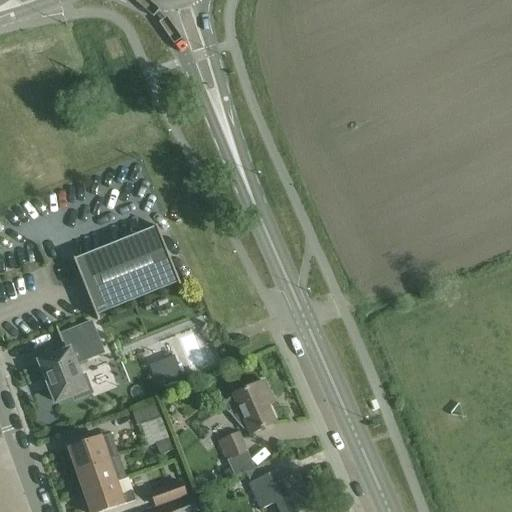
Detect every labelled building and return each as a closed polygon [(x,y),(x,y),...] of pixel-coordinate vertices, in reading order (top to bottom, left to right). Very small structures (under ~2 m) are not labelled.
[(179,286),(180,286),(157,227),(156,227),(156,228),(75,260),(75,259),(74,260),(89,298),(98,321),(99,320),(98,316),(178,283),(179,286)] [(82,347),(98,340),(91,323),(59,336),(65,352),(39,363),(56,403),(74,396),(75,400),(91,393),(85,377),(81,378),(76,365),(87,360),(87,359),(86,359),(82,347)] [(182,375),(174,356),(166,359),(167,360),(151,367),(153,371),(151,372),(156,385),(181,376),(182,375)] [(263,382),(232,395),(233,396),(220,406),(227,414),(230,411),(240,425),(244,428),(248,430),(250,434),(274,423),(263,400),(269,397),(263,382)] [(157,444),(169,440),(161,418),(162,417),(157,405),(133,414),(137,426),(148,422),(157,444)] [(217,442),(226,461),(246,452),(237,433),(217,442)] [(76,472),(109,460),(102,438),(68,449),(76,472)] [(171,439),(169,440),(157,444),(156,444),(160,456),(175,450),(171,439)] [(117,482),(109,460),(76,472),(84,494),(117,482)] [(285,482),(280,470),(249,484),(261,510),(277,503),(280,511),(314,511),(299,476),(285,482)] [(117,482),(84,494),(90,511),(105,511),(136,501),(127,478),(117,482)] [(180,482),(152,492),(157,507),(185,497),(180,482)] [(199,511),(194,497),(157,511),(199,511)]
